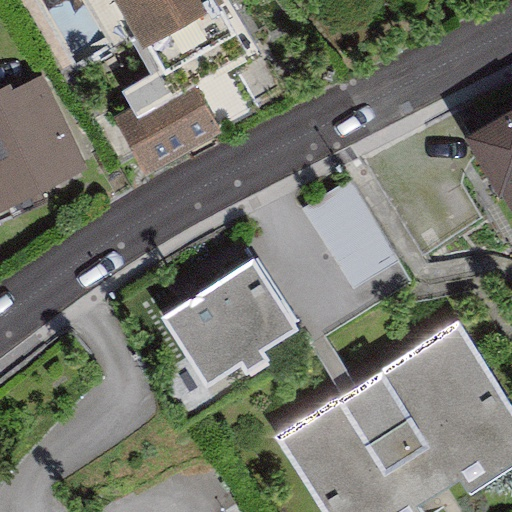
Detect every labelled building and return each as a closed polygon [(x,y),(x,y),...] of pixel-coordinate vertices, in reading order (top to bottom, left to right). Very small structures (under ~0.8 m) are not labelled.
[(210,0),(108,0),(142,60),(220,17),(210,0)] [(9,88),(0,91),(0,216),(87,177),(42,81),(12,94),(9,88)] [(111,121),(146,184),(221,144),(194,94),(137,125),(129,111),(111,121)] [(511,120),(464,147),(511,231),(511,120)] [(260,361),(296,339),(250,267),(157,326),(203,399),(241,375),(248,385),(267,373),(260,361)] [(451,511),(511,474),(511,423),(455,328),(273,443),(317,511),(451,511)]
